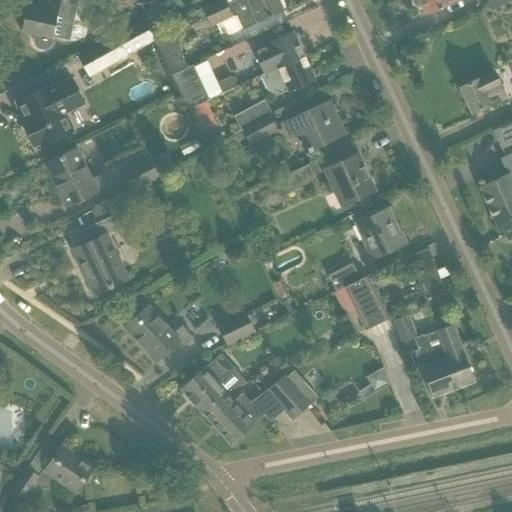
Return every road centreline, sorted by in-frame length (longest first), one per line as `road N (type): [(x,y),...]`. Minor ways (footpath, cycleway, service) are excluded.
road 1 (residential): [(511,351),(347,0)]
road 2 (residential): [(219,481),(511,416)]
road 3 (unclassified): [(219,481),(0,309)]
